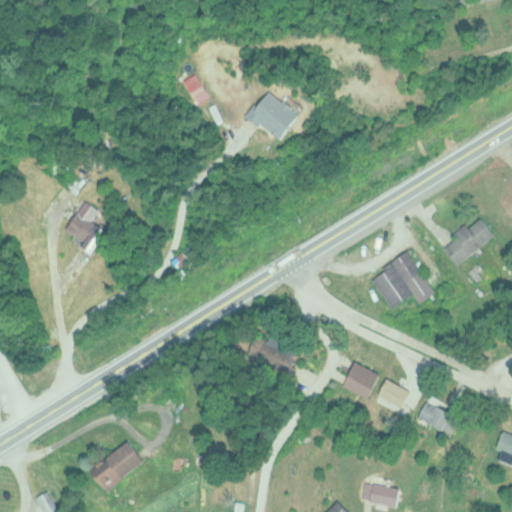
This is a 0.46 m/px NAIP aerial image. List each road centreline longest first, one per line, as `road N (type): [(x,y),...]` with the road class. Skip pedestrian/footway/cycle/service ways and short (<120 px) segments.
road 1 (trunk): [(511,122),(0,441)]
road 2 (residential): [(366,321),(296,407),(262,467),(257,511)]
road 3 (residential): [(366,321),(511,398)]
